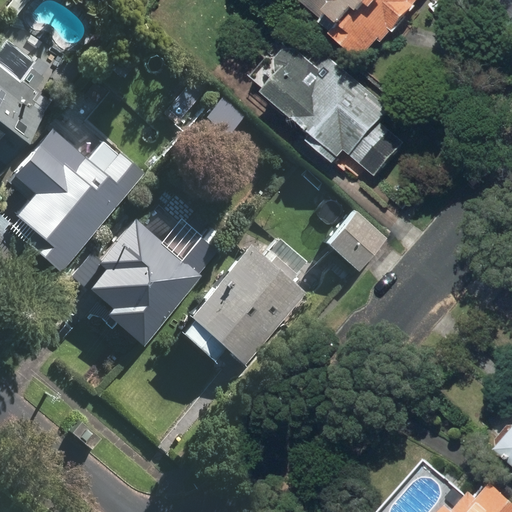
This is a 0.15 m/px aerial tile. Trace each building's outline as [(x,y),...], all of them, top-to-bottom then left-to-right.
[(373,62),(427,0),(310,0),(332,19),(328,23),(373,62)] [(36,57),(6,36),(0,44),(0,170),(45,108),(34,100),(50,78),(31,64),(36,57)] [(355,152),(384,177),(412,145),(389,126),(403,110),(340,56),(330,68),(310,50),(274,92),(322,134),(315,142),(343,166),(355,152)] [(98,74),(70,105),(90,122),(117,91),(98,74)] [(25,236),(60,266),(143,171),(117,148),(103,164),(55,122),(13,170),(34,188),(16,209),(35,225),(25,236)] [(357,206),(327,237),(357,266),(387,235),(357,206)] [(0,210),(0,260),(20,237),(6,225),(11,219),(0,210)] [(69,273),(144,338),(221,250),(200,231),(182,251),(135,211),(99,252),(92,246),(69,273)] [(251,236),(177,323),(215,355),(225,343),(245,360),(307,286),(293,274),(307,257),(278,233),(266,248),(251,236)] [(511,430),(500,444),(511,454),(511,430)] [(511,511),(511,485),(504,478),(487,497),(479,490),(462,508),(457,503),(448,511),(511,511)]
